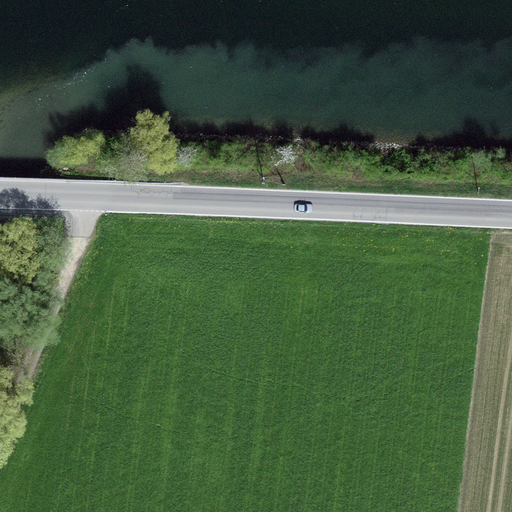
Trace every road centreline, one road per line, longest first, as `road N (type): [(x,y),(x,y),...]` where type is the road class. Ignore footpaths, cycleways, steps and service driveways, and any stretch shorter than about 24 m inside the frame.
road 1 (tertiary): [(0,195),(511,216)]
road 2 (track): [(0,461),(98,200)]
